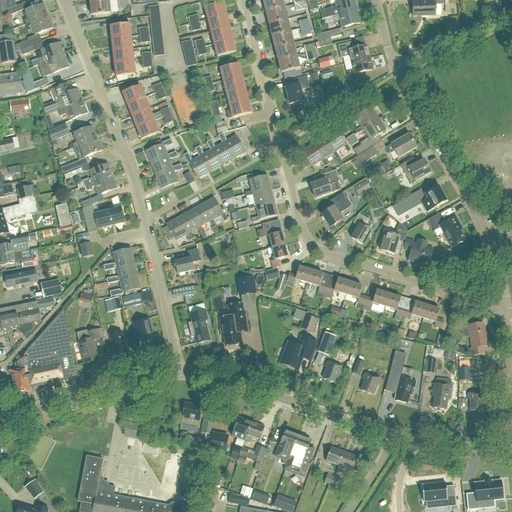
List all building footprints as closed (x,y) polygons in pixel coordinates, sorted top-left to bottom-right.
[(6,0),(7,11),(17,7),(17,6),(14,1),(13,0),(6,0)] [(263,0),(266,13),(285,8),(282,0),(263,0)] [(338,16),(357,11),(354,0),(346,0),(335,3),(336,7),(320,11),(322,19),(332,17),(338,15),(338,16)] [(444,5),(444,0),(431,0),(432,1),(412,2),(413,17),(434,16),(434,5),(444,5)] [(110,15),(109,2),(90,4),(91,17),(110,15)] [(17,7),(7,11),(5,12),(7,17),(27,9),(25,3),(17,6),(17,7)] [(208,20),(226,16),(223,3),(205,8),(208,20)] [(305,10),(304,3),(294,6),(296,13),(305,10)] [(25,12),(28,19),(23,21),(25,26),(48,17),(43,5),(25,12)] [(288,20),(285,8),(266,13),(269,25),(288,20)] [(333,23),(340,21),(341,28),(360,24),(357,11),(338,16),(338,15),(332,17),(333,23)] [(188,18),(190,25),(199,23),(197,16),(188,18)] [(211,33),(230,28),(226,16),(208,20),(211,33)] [(48,17),(25,26),(28,32),(32,30),(35,37),(53,29),(48,17)] [(272,37),(291,33),(288,20),(269,25),(272,37)] [(300,30),(310,28),(308,20),(298,22),(300,30)] [(199,23),(190,25),(191,32),(201,30),(199,23)] [(130,37),(130,28),(129,25),(110,27),(112,40),(131,38),(130,37)] [(139,29),(140,37),(149,36),(148,28),(139,29)] [(211,33),(214,45),(233,40),(230,28),(211,33)] [(312,34),(310,28),(300,30),(302,37),(312,34)] [(316,33),(318,42),(331,39),(330,38),(341,35),(340,30),(322,35),(321,31),(316,33)] [(275,49),(294,45),(291,33),(272,37),(275,49)] [(17,52),(38,44),(35,37),(34,37),(34,36),(27,39),(28,41),(15,46),(16,52),(17,52)] [(150,43),(149,36),(140,37),(141,44),(150,43)] [(132,51),(131,41),(130,37),(131,38),(112,40),(113,53),(132,51)] [(318,42),(319,44),(320,48),(332,45),(331,39),(318,42)] [(193,47),(194,50),(196,50),(205,47),(203,40),(192,43),(193,47)] [(236,53),(233,40),(214,45),(217,58),(236,53)] [(193,47),(192,43),(191,41),(181,44),(183,50),(193,47)] [(13,42),(0,44),(0,48),(3,65),(16,63),(13,42)] [(368,59),(365,47),(356,49),(354,42),(337,47),(340,59),(349,57),(350,64),(368,59)] [(40,50),(38,44),(17,52),(19,58),(40,50)] [(41,52),(44,58),(39,60),(41,65),(64,56),(59,44),(41,52)] [(304,46),(306,55),(315,52),(315,50),(320,48),(319,44),(314,45),(313,44),(304,46)] [(278,62),(297,57),(294,45),(275,49),(278,62)] [(194,53),(194,50),(193,47),(183,50),(184,56),(194,53)] [(207,55),(205,47),(196,50),(198,57),(207,55)] [(134,63),(133,54),(132,51),(113,53),(114,65),(134,63)] [(315,52),(306,55),(308,62),(317,59),(315,52)] [(141,54),(142,62),(152,60),(151,53),(141,54)] [(194,53),(184,56),(186,62),(196,59),(194,53)] [(41,65),(38,66),(43,79),(51,75),(51,76),(69,68),(64,56),(41,65)] [(297,57),(278,62),(282,74),(300,69),(297,57)] [(334,67),(331,57),(317,61),(320,70),(334,67)] [(198,65),(196,59),(186,62),(187,68),(198,65)] [(368,59),(350,64),(352,70),(345,71),(348,82),(362,79),(361,74),(371,71),(368,59)] [(153,68),(152,60),(142,62),(143,69),(153,68)] [(135,76),(134,68),(134,63),(114,65),(116,78),(135,76)] [(223,82),(242,77),(238,65),(220,69),(223,82)] [(0,96),(24,93),(21,73),(0,75),(0,96)] [(309,76),(313,89),(320,87),(317,74),(309,76)] [(201,80),(203,87),(212,84),(211,77),(201,80)] [(226,94),(245,89),(242,77),(223,82),(226,94)] [(285,89),(287,95),(289,105),(304,102),(301,91),(310,88),(307,77),(295,80),(296,86),(285,89)] [(49,85),(47,79),(34,84),(33,82),(24,86),(26,93),(36,89),(36,90),(49,85)] [(152,87),(155,94),(164,91),(161,84),(152,87)] [(207,124),(197,84),(175,90),(185,130),(207,124)] [(214,92),(212,84),(203,87),(205,94),(214,92)] [(78,90),(70,93),(67,85),(54,90),(57,99),(60,98),(62,104),(51,108),(53,114),(58,112),(83,102),(78,90)] [(145,99),(141,89),(140,87),(122,94),(127,106),(145,99)] [(248,102),(245,89),(226,94),(230,107),(248,102)] [(164,91),(155,94),(158,101),(167,98),(164,91)] [(339,94),(327,101),(330,107),(343,100),(339,94)] [(127,106),(132,118),(149,110),(145,99),(127,106)] [(88,115),(83,102),(58,112),(60,117),(67,115),(70,122),(88,115)] [(208,104),(209,111),(219,109),(217,102),(208,104)] [(227,113),(227,114),(228,120),(251,114),(248,102),(230,107),(231,112),(227,113)] [(160,111),(163,118),(172,115),(169,108),(160,111)] [(355,119),(361,127),(356,131),(357,133),(379,120),(371,108),(355,119)] [(219,109),(209,111),(211,118),(221,116),(219,109)] [(154,122),(151,114),(149,110),(132,118),(136,129),(154,122)] [(172,115),(163,118),(166,125),(175,122),(172,115)] [(364,131),(369,139),(363,143),(365,146),(371,142),(370,141),(386,131),(379,120),(357,133),(358,135),(364,131)] [(159,134),(154,122),(136,129),(141,141),(159,134)] [(50,137),(68,130),(65,124),(48,131),(50,137)] [(75,134),(78,143),(72,145),(74,149),(98,140),(93,127),(75,134)] [(70,135),(68,130),(50,137),(51,142),(70,135)] [(347,145),(346,146),(336,130),(325,138),(335,153),(336,152),(344,147),(348,153),(351,151),(347,145)] [(236,139),(227,144),(224,138),(222,135),(219,137),(220,140),(223,146),(225,145),(233,161),(245,154),(236,139)] [(350,139),(355,146),(360,143),(356,136),(350,139)] [(399,142),(392,145),(386,148),(389,154),(395,151),(398,159),(417,149),(410,136),(403,140),(402,137),(398,139),(399,142)] [(325,138),(313,145),(323,160),(325,160),(333,155),(336,160),(340,158),(336,152),(335,153),(325,138)] [(0,154),(15,151),(12,140),(0,142),(0,154)] [(102,152),(98,140),(74,149),(75,152),(81,150),(84,159),(102,152)] [(146,153),(151,165),(168,158),(167,157),(163,148),(172,145),(171,141),(162,145),(160,141),(154,143),(157,148),(146,153)] [(222,167),(233,161),(225,145),(223,146),(215,150),(210,141),(207,143),(212,152),(213,151),(222,167)] [(323,160),(313,145),(302,152),(312,168),(321,162),(325,168),(328,165),(325,160),(323,160)] [(355,159),(360,166),(378,155),(373,147),(355,159)] [(210,174),(222,167),(213,151),(212,152),(204,157),(199,148),(195,150),(200,158),(201,158),(210,174)] [(151,165),(156,178),(173,171),(172,169),(168,161),(177,157),(176,153),(167,157),(168,158),(151,165)] [(192,163),(189,157),(187,154),(184,156),(189,165),(190,164),(198,180),(210,174),(201,158),(200,158),(192,163)] [(401,167),(404,172),(411,185),(431,174),(423,161),(416,165),(413,159),(401,167)] [(63,175),(82,167),(80,161),(61,169),(63,175)] [(305,161),(300,163),(303,170),(308,167),(305,161)] [(90,172),(93,180),(90,181),(89,180),(83,182),(85,188),(112,178),(108,165),(90,172)] [(25,166),(8,169),(9,176),(26,172),(25,166)] [(173,173),(180,170),(182,169),(181,166),(172,169),(173,171),(156,178),(161,191),(178,184),(173,173)] [(84,172),(82,167),(63,175),(65,180),(84,172)] [(316,200),(332,194),(341,190),(339,183),(341,182),(336,170),(323,176),(325,181),(311,186),(316,200)] [(249,181),(252,192),(245,194),(246,198),(253,196),(252,194),(270,190),(267,177),(249,181)] [(116,190),(112,178),(85,188),(86,192),(92,190),(92,188),(95,187),(98,196),(81,203),(83,209),(104,202),(102,195),(116,190)] [(11,184),(4,186),(0,187),(0,199),(14,196),(11,184)] [(20,200),(33,198),(37,197),(34,186),(17,190),(20,200)] [(421,191),(411,196),(407,198),(411,205),(405,208),(409,216),(419,211),(416,206),(422,203),(426,212),(446,202),(438,187),(423,196),(421,191)] [(253,196),(255,205),(248,207),(249,211),(256,209),(255,207),(273,203),(270,190),(252,194),(253,196)] [(287,194),(279,196),(281,207),(289,206),(287,194)] [(321,215),(329,229),(342,221),(338,215),(351,207),(343,194),(330,202),(333,207),(321,215)] [(33,198),(20,200),(19,201),(20,206),(3,210),(2,209),(0,209),(0,235),(9,234),(6,221),(37,213),(33,198)] [(214,200),(202,206),(211,222),(212,222),(221,217),(224,223),(227,221),(224,215),(223,216),(214,200)] [(256,209),(258,218),(251,220),(252,224),(259,222),(259,221),(276,217),(273,203),(255,207),(256,209)] [(96,221),(98,229),(125,223),(121,208),(94,215),(92,206),(83,210),(86,223),(96,221)] [(209,223),(212,230),(216,236),(220,235),(212,222),(211,222),(202,206),(190,213),(199,229),(201,228),(209,223)] [(61,226),(71,223),(68,211),(58,214),(61,226)] [(190,213),(178,219),(187,235),(189,234),(197,230),(201,236),(204,234),(201,228),(199,229),(190,213)] [(428,220),(435,232),(437,236),(443,233),(452,249),(466,241),(459,228),(461,226),(456,217),(442,225),(440,221),(442,220),(439,214),(428,220)] [(358,215),(353,224),(358,227),(351,239),(362,246),(370,232),(363,228),(368,220),(358,215)] [(187,235),(178,219),(166,226),(171,235),(174,239),(175,242),(186,236),(189,243),(193,241),(189,234),(187,235)] [(271,249),(284,246),(281,234),(272,236),(270,229),(263,231),(265,238),(268,237),(271,249)] [(403,243),(407,232),(397,229),(394,236),(385,233),(380,252),(394,256),(398,242),(403,243)] [(0,246),(0,256),(26,252),(29,251),(28,243),(37,241),(36,234),(12,238),(13,244),(0,246)] [(411,252),(408,260),(416,263),(417,262),(428,266),(433,251),(426,248),(427,244),(418,241),(416,245),(413,245),(414,243),(406,240),(403,250),(411,252)] [(93,256),(90,244),(80,246),(83,259),(93,256)] [(284,246),(271,249),(275,261),(270,262),(272,269),(280,268),(278,260),(287,258),(284,246)] [(105,271),(116,269),(116,267),(134,263),(131,250),(113,254),(115,265),(113,265),(113,264),(103,266),(105,271)] [(200,262),(197,250),(187,253),(188,259),(174,262),(177,275),(193,271),(192,264),(200,262)] [(37,258),(33,259),(31,251),(26,252),(0,256),(0,260),(1,267),(16,264),(16,262),(22,261),(23,268),(38,266),(37,258)] [(108,284),(119,282),(119,281),(137,276),(134,263),(116,267),(116,269),(118,278),(116,278),(116,277),(107,279),(108,284)] [(296,280),(308,284),(311,271),(299,268),(296,276),(289,274),(287,282),(286,282),(288,277),(282,275),(275,296),(281,298),(284,285),(293,288),(294,284),(295,284),(296,280)] [(275,269),(265,272),(267,282),(278,279),(275,269)] [(5,278),(6,282),(5,283),(6,287),(7,287),(7,289),(37,283),(35,271),(5,278)] [(324,275),(311,271),(308,284),(320,287),(317,295),(325,297),(328,286),(321,284),(324,275)] [(198,286),(206,284),(203,273),(195,275),(197,286),(198,286)] [(140,289),(137,276),(119,281),(119,282),(122,291),(120,291),(119,290),(110,292),(111,298),(122,295),(122,294),(140,289)] [(240,296),(253,294),(254,294),(252,278),(238,280),(240,296)] [(334,292),(346,295),(350,283),(338,279),(335,288),(328,286),(325,297),(332,299),(334,292)] [(46,299),(58,297),(60,296),(57,282),(43,285),(46,299)] [(362,287),(350,283),(346,295),(358,299),(357,303),(356,308),(363,311),(367,298),(360,296),(362,287)] [(367,298),(363,311),(370,313),(373,304),(385,307),(389,295),(377,291),(374,300),(367,298)] [(140,294),(123,298),(125,309),(143,305),(140,294)] [(97,295),(86,295),(86,309),(97,309),(97,295)] [(401,299),(389,295),(385,307),(397,311),(396,315),(403,317),(405,310),(398,308),(401,299)] [(53,299),(38,302),(40,310),(55,307),(53,299)] [(109,301),(112,312),(121,310),(117,299),(109,301)] [(41,322),(42,322),(38,302),(0,309),(0,318),(3,332),(7,331),(8,336),(14,335),(13,330),(18,329),(19,330),(26,337),(30,333),(31,333),(41,322)] [(412,312),(405,310),(403,317),(411,319),(412,315),(424,319),(427,307),(415,303),(412,312)] [(231,317),(219,319),(221,329),(220,330),(221,335),(222,335),(222,337),(224,337),(225,347),(228,347),(230,348),(234,348),(236,346),(242,345),(240,333),(247,332),(244,312),(243,312),(242,305),(229,307),(231,317)] [(440,310),(427,307),(424,319),(436,323),(435,326),(442,329),(444,322),(437,319),(440,310)] [(32,391),(32,389),(64,382),(64,379),(77,376),(64,311),(63,311),(15,364),(16,370),(10,371),(15,395),(32,391)] [(306,315),(305,315),(300,329),(315,334),(320,321),(319,320),(320,315),(307,311),(306,315)] [(190,316),(197,345),(210,342),(205,322),(208,321),(205,312),(190,316)] [(136,334),(140,350),(153,347),(150,338),(153,337),(149,320),(133,324),(136,334)] [(489,346),(488,338),(486,338),(483,323),(468,326),(468,328),(465,328),(463,330),(462,333),(464,337),(468,337),(470,337),(472,349),(470,349),(471,357),(485,354),(484,347),(489,346)] [(101,330),(97,331),(87,334),(87,331),(76,334),(79,343),(78,343),(84,365),(99,361),(94,342),(100,341),(103,340),(101,330)] [(127,353),(121,332),(109,336),(115,357),(127,353)] [(439,335),(436,347),(443,349),(446,337),(439,335)] [(299,346),(289,343),(281,364),(298,370),(302,359),(309,361),(316,342),(302,337),(299,346)] [(413,342),(400,339),(397,351),(409,354),(413,342)] [(318,353),(326,356),(331,342),(323,340),(318,353)] [(354,358),(340,353),(338,359),(347,362),(345,369),(350,371),(354,358)] [(437,361),(427,360),(426,373),(435,374),(437,361)] [(357,361),(352,374),(359,376),(364,363),(357,361)] [(341,376),(344,368),(326,362),(324,368),(326,369),(322,380),(335,384),(338,375),(341,376)] [(460,381),(471,381),(470,368),(470,364),(459,364),(460,381)] [(365,381),(361,392),(373,396),(377,387),(379,387),(382,380),(365,374),(362,380),(365,381)] [(397,377),(396,383),(394,389),(397,390),(394,401),(407,405),(409,395),(412,396),(414,388),(415,382),(397,377)] [(450,401),(452,386),(449,386),(450,380),(437,379),(436,384),(433,383),(431,397),(434,397),(432,409),(446,411),(447,401),(450,401)] [(486,402),(485,394),(467,394),(467,399),(469,399),(470,412),(483,412),(483,402),(486,402)] [(199,428),(201,414),(211,416),(213,404),(206,403),(205,408),(185,405),(181,424),(199,428)] [(245,441),(252,423),(239,418),(232,436),(245,441)] [(203,422),(200,434),(210,436),(212,424),(203,422)] [(264,428),(252,423),(245,441),(251,443),(252,439),(259,442),(264,428)] [(286,431),(281,445),(277,454),(276,458),(283,461),(282,464),(287,466),(293,450),(298,436),(286,431)] [(144,440),(144,432),(128,432),(128,440),(144,440)] [(214,433),(210,449),(227,453),(231,437),(214,433)] [(311,441),(298,436),(293,450),(287,466),(285,471),(304,478),(315,449),(309,447),(311,441)] [(196,438),(194,448),(207,450),(209,440),(196,438)] [(238,461),(243,448),(235,445),(230,458),(238,461)] [(260,464),(265,450),(257,447),(252,461),(260,464)] [(250,451),(243,448),(238,461),(238,462),(244,464),(250,451)] [(339,466),(344,453),(331,448),(326,462),(339,466)] [(344,453),(339,466),(352,471),(356,457),(344,453)] [(103,460),(87,457),(78,502),(81,503),(79,511),(190,511),(191,506),(173,503),(169,506),(113,496),(115,488),(103,485),(104,482),(100,476),(103,460)] [(324,484),(331,486),(334,478),(327,475),(324,484)] [(341,480),(334,478),(331,486),(338,489),(341,480)] [(44,493),(35,481),(25,488),(34,500),(44,493)] [(475,494),(466,495),(468,511),(478,510),(477,502),(502,499),(500,482),(491,483),(491,482),(484,482),(484,483),(474,484),(475,494)] [(445,484),(422,486),(423,503),(436,501),(437,508),(456,506),(454,487),(446,488),(445,484)] [(293,511),(297,503),(288,500),(284,510),(288,511),(293,511)]
